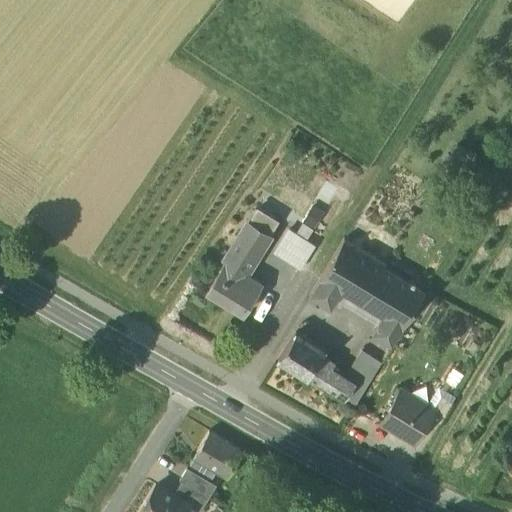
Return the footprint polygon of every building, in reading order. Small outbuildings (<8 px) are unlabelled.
[(431,187),(444,195),(454,179),(457,181),(473,156),(457,146),(431,187)] [(312,204),(301,221),(312,229),(324,212),(312,204)] [(246,223),(266,235),(274,222),(254,210),(246,223)] [(301,221),(294,233),(301,237),(305,240),(312,229),(301,221)] [(246,223),(222,261),(239,272),(248,256),(252,258),(266,235),(246,223)] [(286,260),(301,237),(294,233),(289,230),(274,253),(286,260)] [(285,261),(298,269),(313,245),(305,240),(301,237),(286,260),(285,261)] [(341,291),(382,316),(402,328),(424,291),(383,266),(385,264),(344,239),(320,279),(341,291)] [(239,272),(242,274),(252,258),(248,256),(239,272)] [(242,274),(239,272),(222,261),(204,290),(220,300),(222,297),(242,309),(240,312),(242,314),(260,285),(242,274)] [(335,301),(341,291),(320,279),(310,297),(330,309),(335,301)] [(341,291),(335,301),(376,326),(382,316),(341,291)] [(222,297),(220,300),(240,312),(242,309),(222,297)] [(391,346),(402,328),(382,316),(376,326),(371,334),(391,346)] [(278,359),(306,377),(315,364),(321,354),(323,350),(295,332),(278,359)] [(343,400),(354,407),(382,363),(362,350),(345,377),(354,383),(343,400)] [(315,364),(327,371),(329,367),(331,368),(334,363),(321,354),(315,364)] [(327,371),(315,364),(306,377),(343,400),(354,383),(345,377),(331,368),(329,367),(327,371)] [(438,387),(426,406),(432,409),(440,396),(451,403),(455,397),(438,387)] [(381,424),(413,443),(424,424),(433,410),(432,409),(426,406),(407,395),(406,390),(402,388),(397,389),(395,393),(396,398),(381,424)] [(424,424),(435,430),(451,403),(440,396),(432,409),(433,410),(424,424)] [(192,458),(193,459),(215,472),(226,479),(242,453),(208,432),(192,458)] [(209,482),(215,472),(193,459),(187,469),(209,482)] [(178,480),(181,482),(208,498),(215,486),(209,482),(187,469),(186,468),(178,480)] [(197,511),(199,511),(208,498),(181,482),(173,496),(188,505),(187,506),(197,511)] [(183,511),(187,506),(188,505),(173,496),(155,485),(139,511),(183,511)]
